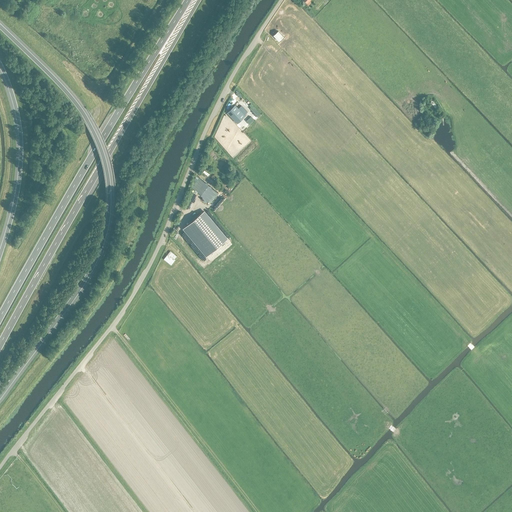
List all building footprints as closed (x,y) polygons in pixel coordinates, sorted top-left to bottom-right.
[(278,31),(274,35),(279,41),(284,37),(278,31)] [(235,104),(227,112),(237,123),(245,115),(235,104)] [(196,175),(191,187),(192,187),(192,188),(210,203),(218,193),(196,175)] [(202,213),(186,226),(209,254),(225,241),(202,213)] [(174,260),(166,254),(162,258),(170,264),(174,260)]
